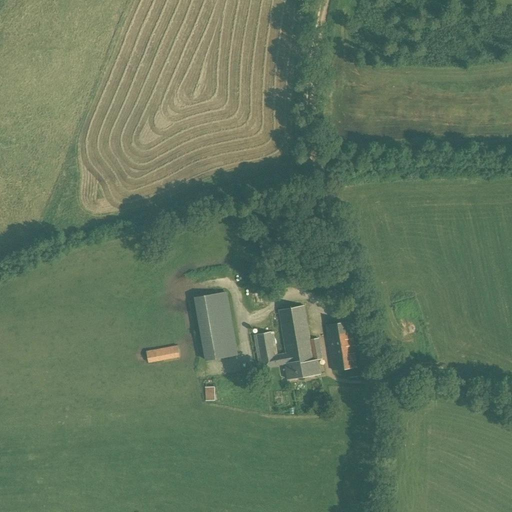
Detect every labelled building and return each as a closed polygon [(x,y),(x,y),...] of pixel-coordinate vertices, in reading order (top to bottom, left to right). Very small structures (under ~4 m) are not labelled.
[(205,361),(238,355),(227,292),(194,297),(205,361)] [(310,340),(304,306),(279,311),(286,354),(277,356),(273,332),(254,335),(260,368),(285,364),(288,380),(320,374),(317,360),(322,359),(319,339),(310,340)] [(359,376),(358,368),(351,322),(325,325),(331,371),(349,369),(350,378),(359,376)] [(148,363),(180,357),(178,345),(146,351),(148,363)] [(435,386),(437,377),(412,373),(411,382),(435,386)] [(206,401),(215,400),(215,387),(205,387),(206,401)]
